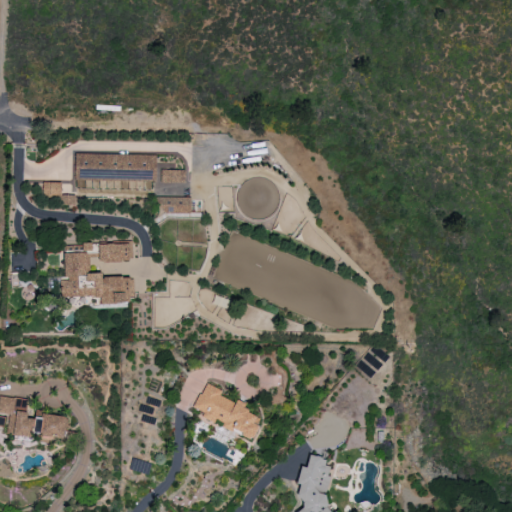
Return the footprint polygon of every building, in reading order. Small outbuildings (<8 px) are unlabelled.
[(155,155),(74,153),(74,178),(154,180),(155,155)] [(183,170),(160,170),(160,182),(183,182),(183,170)] [(60,182),(42,183),(42,196),(60,196),(60,182)] [(74,195),(61,195),(60,205),(74,205),(74,195)] [(190,214),(189,197),(155,197),(155,214),(190,214)] [(59,298),(98,297),(98,303),(133,302),(132,277),(101,277),(101,273),(87,273),(87,257),(97,257),(97,262),(131,261),(130,243),(81,244),(81,253),(63,253),(63,280),(59,280),(59,298)] [(250,439),(261,416),(234,403),(218,396),(221,391),(204,383),(193,407),(203,412),(200,417),(212,423),(213,421),(250,439)] [(65,416),(41,413),(40,419),(25,417),(27,400),(0,396),(0,413),(8,414),(5,433),(62,440),(65,416)] [(329,511),(325,509),(327,486),(332,478),(327,475),(328,465),(313,456),(307,455),(306,467),(299,466),(296,497),(302,501),(302,504),(297,511),(296,511),(329,511)]
